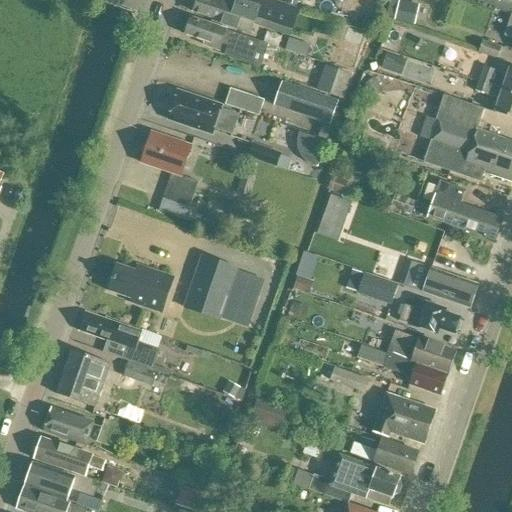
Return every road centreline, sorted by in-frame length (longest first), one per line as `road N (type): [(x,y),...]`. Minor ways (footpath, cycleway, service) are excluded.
road 1 (residential): [(42,395),(175,0)]
road 2 (tertiary): [(424,511),(511,257)]
road 3 (residential): [(0,511),(42,395)]
